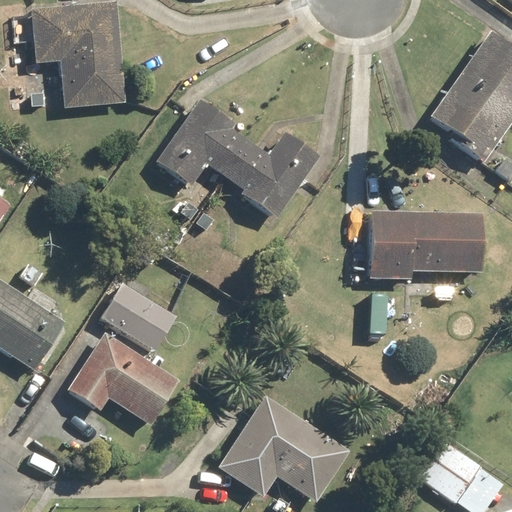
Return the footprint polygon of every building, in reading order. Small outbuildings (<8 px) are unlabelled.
[(57,62),(59,90),(27,92),(28,109),(60,107),(60,112),(121,108),(114,7),(31,12),(31,19),(14,20),(15,44),(32,43),(34,63),(57,62)] [(511,56),(484,37),(428,119),(468,146),(463,153),(482,166),(511,121),(511,56)] [(155,164),(189,188),(203,168),(240,194),(238,197),(272,221),(315,159),(277,133),(261,155),(229,132),(233,127),(198,103),(155,164)] [(201,212),(210,200),(196,189),(177,214),(204,235),(214,222),(201,212)] [(0,222),(10,209),(0,201),(0,222)] [(366,282),(407,283),(407,273),(478,275),(480,218),(368,215),(366,282)] [(0,285),(0,353),(30,373),(61,326),(0,285)] [(117,285),(96,320),(152,354),(173,319),(117,285)] [(65,393),(96,413),(104,399),(148,427),(175,383),(101,337),(65,393)] [(217,472),(258,498),(271,477),(315,504),(348,452),(263,398),(217,472)] [(440,442),(415,477),(463,511),(485,511),(503,488),(440,442)]
